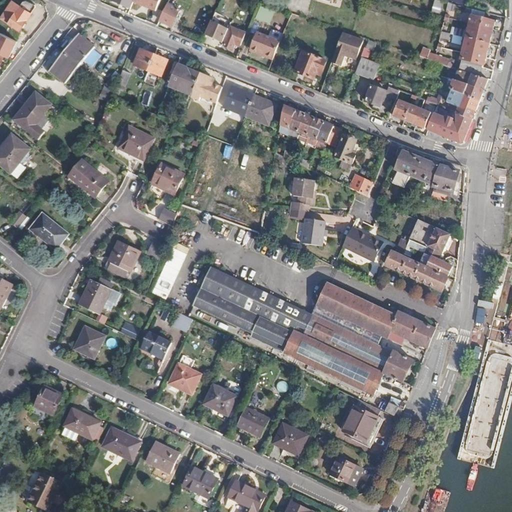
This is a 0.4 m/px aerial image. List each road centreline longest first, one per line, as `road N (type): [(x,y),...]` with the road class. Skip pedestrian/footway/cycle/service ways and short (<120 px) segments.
road 1 (residential): [(73,3),(480,161)]
road 2 (residential): [(22,348),(362,511)]
road 3 (residential): [(393,511),(461,344),(480,161)]
road 4 (residential): [(47,291),(129,194)]
